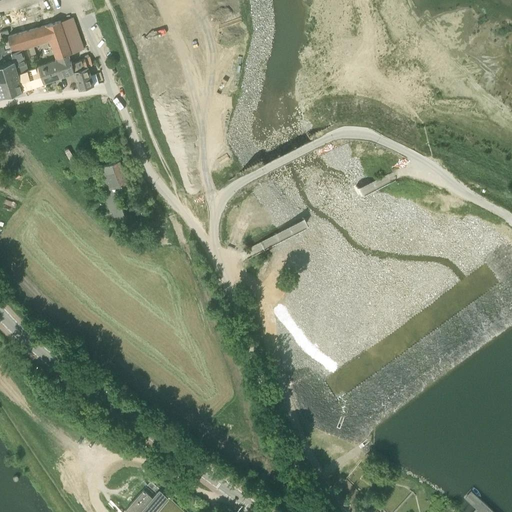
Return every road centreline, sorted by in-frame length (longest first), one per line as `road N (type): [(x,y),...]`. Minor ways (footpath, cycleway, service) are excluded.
road 1 (tertiary): [(259,511),(60,367),(0,311)]
road 2 (unclassified): [(212,249),(218,199),(339,132),(361,132),(408,153),(447,185)]
road 3 (track): [(350,511),(324,480),(281,388),(270,308),(254,283),(225,262)]
road 4 (unclassified): [(212,249),(151,175),(74,0)]
road 5 (unclassified): [(321,511),(299,481),(225,262)]
road 6 (track): [(363,0),(378,73),(415,114),(447,185)]
road 7 (unknown): [(391,174),(245,250)]
